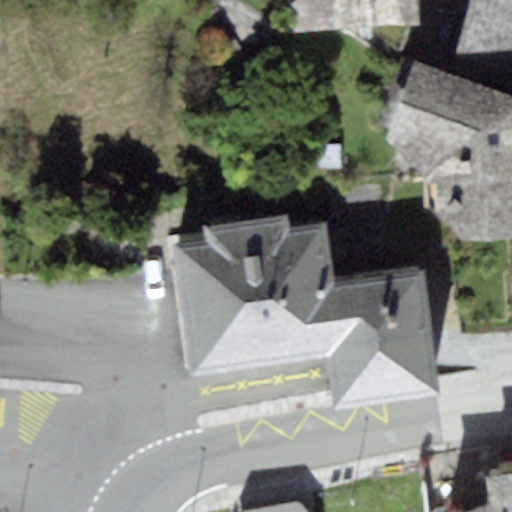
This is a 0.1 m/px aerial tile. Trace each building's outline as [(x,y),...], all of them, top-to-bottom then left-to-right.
[(289,0),(291,34),(414,27),(412,0),(289,0)] [(511,59),(511,0),(466,0),(467,11),(454,58),(508,73),(511,59)] [(511,99),(412,61),(386,141),(429,187),(438,186),(511,184),(511,99)] [(511,239),(511,184),(438,186),(437,223),(460,245),(511,239)] [(204,246),(169,251),(189,382),(328,361),(335,412),(440,396),(422,278),(333,292),(324,229),(290,234),(288,217),(202,230),(204,246)] [(500,475),(511,473),(511,451),(497,453),(500,475)] [(511,511),(511,473),(500,475),(485,477),(488,505),(473,511),(511,511)]
